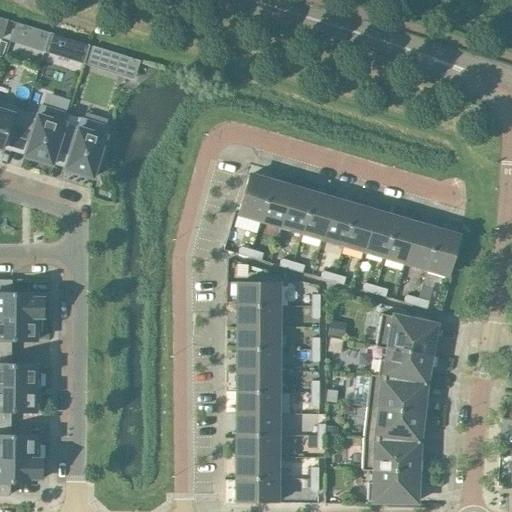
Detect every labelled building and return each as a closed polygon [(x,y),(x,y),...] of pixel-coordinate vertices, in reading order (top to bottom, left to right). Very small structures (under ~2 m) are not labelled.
[(15,23),(9,42),(17,44),(22,25),(15,23)] [(48,33),(42,52),(54,56),(60,36),(48,33)] [(94,47),(88,66),(102,70),(108,51),(94,47)] [(16,138),(24,112),(13,109),(14,106),(0,101),(0,149),(5,135),(16,138)] [(39,105),(36,116),(24,112),(16,138),(28,142),(23,157),(28,158),(28,157),(46,163),(46,164),(51,165),(55,151),(63,125),(67,114),(39,105)] [(80,118),(76,129),(63,125),(55,151),(68,155),(64,169),(68,171),(69,170),(87,176),(91,178),(99,152),(102,153),(106,140),(103,139),(107,127),(80,118)] [(258,220),(269,182),(261,179),(248,175),(244,187),(245,187),(240,202),(236,214),(239,215),(258,220)] [(269,182),(258,220),(280,226),(291,188),(279,184),(279,185),(269,182)] [(300,232),(312,194),(302,192),(303,191),(291,188),(280,226),(300,232)] [(332,200),(321,197),(312,194),(300,232),(321,239),(332,200)] [(332,200),(321,239),(343,245),(354,207),(344,204),(344,203),(332,200)] [(363,251),(374,212),(362,209),(354,207),(343,245),(363,251)] [(395,219),(386,216),(374,212),(363,251),(384,257),(395,219)] [(404,263),(415,224),(404,221),(395,219),(384,257),(404,263)] [(436,231),(427,228),(415,224),(404,263),(425,269),(436,231)] [(436,231),(425,269),(444,275),(447,276),(451,264),(450,264),(455,248),(455,249),(458,237),(445,233),(436,231)] [(247,258),(249,250),(239,247),(237,254),(247,258)] [(249,250),(247,258),(259,261),(262,253),(249,250)] [(289,270),(292,262),(280,259),(278,267),(289,270)] [(292,262),(289,270),(301,273),(303,265),(292,262)] [(332,282),(335,275),(322,271),(319,279),(332,282)] [(335,275),(332,282),(342,285),(344,277),(335,275)] [(9,281),(0,280),(0,316),(41,317),(41,298),(35,298),(35,294),(9,294),(9,281)] [(237,307),(277,306),(277,286),(277,283),(265,283),(249,283),(237,283),(236,297),(237,297),(237,307)] [(373,294),(375,286),(363,283),(361,291),(373,294)] [(375,286),(373,294),(384,297),(386,290),(375,286)] [(310,306),(318,306),(318,295),(310,295),(310,306)] [(414,306),(416,298),(405,295),(403,303),(414,306)] [(416,298),(414,306),(425,309),(428,302),(416,298)] [(236,329),(277,328),(277,306),(237,307),(237,316),(236,316),(236,329)] [(318,306),(310,306),(310,318),(318,318),(318,306)] [(374,345),(433,356),(436,338),(433,337),(435,325),(380,314),(374,345)] [(41,317),(0,316),(0,352),(9,353),(9,340),(35,341),(35,333),(40,333),(40,318),(41,318),(41,317)] [(329,321),(327,336),(340,338),(342,324),(329,321)] [(236,350),(276,350),(277,328),(236,329),(236,340),(237,340),(236,350)] [(310,349),(318,349),(318,338),(310,338),(310,349)] [(329,338),(327,351),(339,353),(341,340),(329,338)] [(429,374),(433,356),(374,345),(374,347),(387,349),(385,360),(379,359),(376,376),(369,375),(369,376),(424,384),(426,374),(429,374)] [(318,349),(310,349),(310,362),(318,362),(318,349)] [(236,372),(276,371),(276,350),(236,350),(236,359),(236,372)] [(9,353),(0,352),(0,388),(39,388),(39,373),(35,373),(35,365),(9,365),(9,353)] [(236,394),(276,393),(276,371),(236,372),(236,383),(236,394)] [(424,386),(424,384),(369,376),(365,407),(424,414),(426,395),(423,395),(424,386)] [(310,392),(318,392),(318,381),(310,381),(310,392)] [(39,388),(0,388),(0,423),(8,423),(9,411),(34,412),(34,404),(39,404),(39,388)] [(326,391),(325,401),(334,402),(334,391),(326,391)] [(318,392),(310,392),(309,405),(317,405),(318,392)] [(235,415),(276,414),(276,393),(236,394),(236,402),(235,415)] [(422,432),(424,414),(365,407),(362,438),(418,443),(419,432),(422,432)] [(236,437),(276,436),(276,414),(235,415),(235,426),(236,426),(236,437)] [(8,423),(0,423),(0,459),(40,460),(40,459),(39,459),(39,444),(34,444),(34,436),(8,436),(8,423)] [(324,435),(324,424),(316,424),(316,435),(324,435)] [(325,427),(325,435),(336,435),(337,428),(325,427)] [(316,448),(324,448),(324,435),(316,435),(316,448)] [(235,458),(275,458),(276,436),(236,437),(236,445),(235,445),(235,458)] [(417,453),(418,443),(362,438),(360,469),(420,472),(420,453),(417,453)] [(235,480),(275,479),(275,458),(235,458),(235,469),(235,480)] [(34,479),(40,479),(40,460),(0,459),(0,495),(8,495),(8,483),(34,483),(34,479)] [(309,479),(317,478),(317,468),(309,468),(309,479)] [(419,490),(420,472),(360,469),(360,471),(373,471),(373,483),(367,482),(366,502),(411,502),(415,502),(415,490),(419,490)] [(317,478),(309,479),(309,491),(317,491),(317,478)] [(275,479),(235,480),(235,488),(235,502),(247,502),(263,502),(275,502),(275,499),(275,479)]
